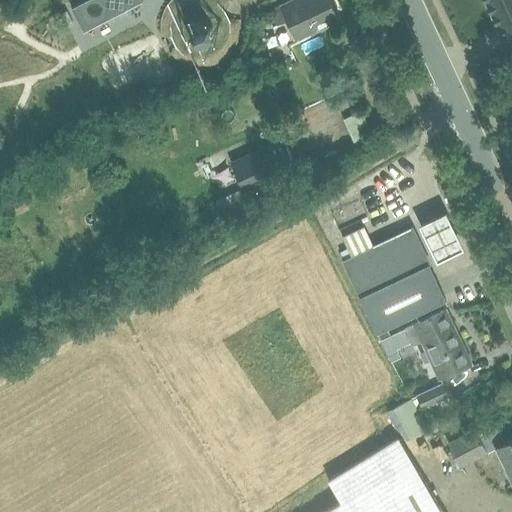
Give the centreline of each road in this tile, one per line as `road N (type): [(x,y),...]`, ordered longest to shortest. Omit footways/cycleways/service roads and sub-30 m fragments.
road 1 (track): [(464,119),(0,382)]
road 2 (tertiary): [(511,216),(409,0)]
